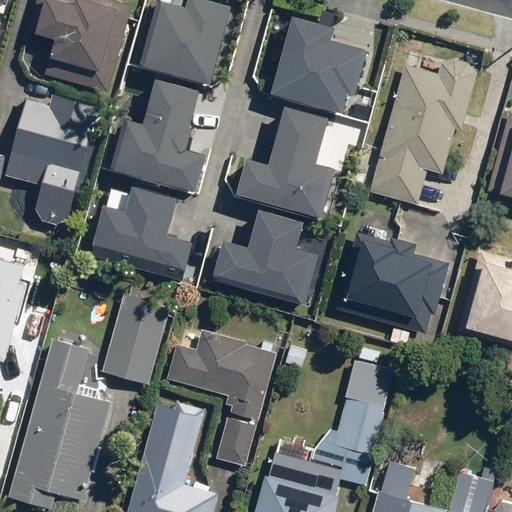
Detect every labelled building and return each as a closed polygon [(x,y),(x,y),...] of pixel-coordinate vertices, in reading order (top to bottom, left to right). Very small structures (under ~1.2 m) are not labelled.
[(38,0),(30,32),(55,38),(45,74),(110,91),(133,5),(113,0),(38,0)] [(154,37),(148,57),(215,76),(236,1),(232,0),(191,0),(191,1),(185,0),(152,0),(143,34),(154,37)] [(297,10),(277,86),(354,107),(372,42),(335,32),(338,20),(297,10)] [(444,61),(409,51),(371,191),(419,203),(428,170),(444,174),(456,128),(463,130),(479,70),(482,71),(484,64),(458,57),(454,58),(444,61)] [(129,98),(114,163),(202,184),(210,149),(192,144),(206,83),(161,72),(153,104),(129,98)] [(50,104),(28,99),(8,175),(41,184),(35,208),(43,220),(58,224),(70,217),(99,106),(52,94),(50,104)] [(252,155),(243,186),(329,210),(342,162),(323,156),(335,112),(289,99),(272,161),(252,155)] [(511,110),(510,110),(489,189),(511,195),(511,110)] [(0,183),(8,157),(0,154),(0,183)] [(107,200),(95,253),(185,274),(195,234),(172,228),(181,191),(138,181),(132,206),(107,200)] [(228,236),(218,274),(309,299),(324,244),(306,239),(312,217),(266,204),(256,243),(228,236)] [(391,241),(358,232),(337,309),(425,333),(428,321),(418,319),(435,259),(415,254),(418,245),(392,237),(391,241)] [(511,258),(480,249),(456,331),(511,346),(511,258)] [(173,299),(127,287),(104,373),(150,385),(173,299)] [(23,353),(28,328),(0,322),(0,381),(29,388),(36,356),(23,353)] [(196,349),(176,343),(167,379),(229,395),(226,404),(232,405),(218,457),(247,465),(278,353),(248,345),(249,341),(202,328),(196,349)] [(91,347),(53,337),(10,495),(55,507),(59,493),(85,500),(112,401),(79,392),(91,347)] [(358,361),(329,466),(276,452),(269,474),(267,474),(256,511),(336,511),(341,494),(337,493),(341,479),(367,486),(398,372),(358,361)] [(214,511),(220,493),(185,483),(205,409),(177,402),(175,408),(158,404),(128,511),(214,511)] [(416,466),(390,458),(374,511),(446,511),(448,508),(407,497),(416,466)] [(511,511),(511,502),(502,500),(494,510),(493,511),(511,511)]
